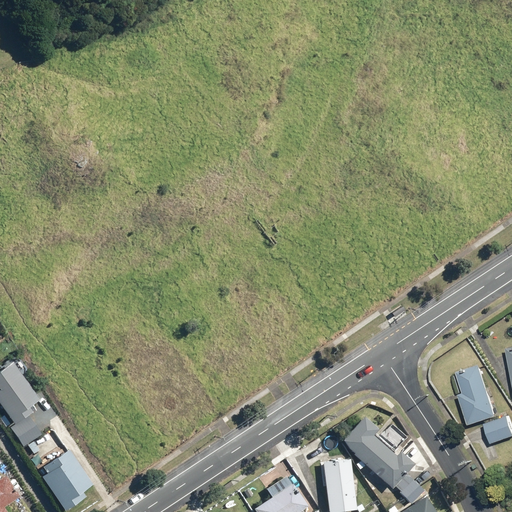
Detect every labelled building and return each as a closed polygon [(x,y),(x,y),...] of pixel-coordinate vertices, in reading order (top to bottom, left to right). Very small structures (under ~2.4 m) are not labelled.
[(15,358),(0,368),(0,397),(17,421),(35,407),(32,403),(42,396),(15,358)] [(480,367),(458,373),(464,395),(458,396),(467,427),(495,419),(480,367)] [(25,444),(43,432),(30,414),(12,426),(25,444)] [(511,425),(509,417),(484,425),(490,444),(511,436),(511,425)] [(375,431),(361,418),(339,442),(371,473),(365,479),(369,483),(373,479),(386,491),(391,486),(404,472),(411,466),(396,452),(392,457),(371,436),(375,431)] [(82,473),(61,443),(38,459),(59,489),(82,473)] [(347,461),(320,463),(323,511),(336,511),(351,511),(347,461)] [(22,494),(8,472),(0,477),(0,511),(11,511),(6,505),(22,494)] [(422,490),(404,472),(391,486),(409,503),(422,490)] [(269,499),(251,510),(252,511),(298,511),(304,509),(284,476),(263,489),(269,499)] [(430,511),(422,497),(395,511),(430,511)]
